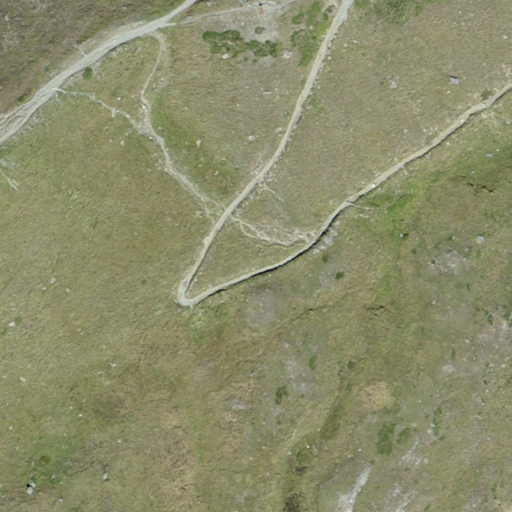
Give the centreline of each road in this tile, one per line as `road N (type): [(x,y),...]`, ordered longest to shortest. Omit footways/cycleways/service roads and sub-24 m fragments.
road 1 (track): [(511,80),(352,197),(312,241),(182,301),(187,275),(225,211),(279,152),(344,0)]
road 2 (track): [(190,0),(64,74),(0,141)]
